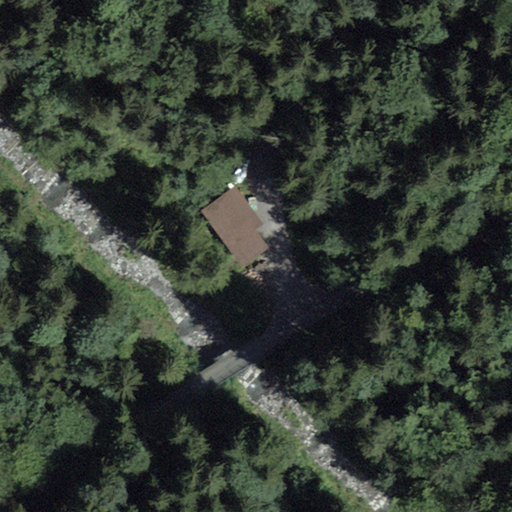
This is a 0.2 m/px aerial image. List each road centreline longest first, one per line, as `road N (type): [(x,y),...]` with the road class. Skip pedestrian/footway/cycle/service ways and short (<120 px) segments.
road 1 (unclassified): [(0,508),(290,324)]
road 2 (unclassified): [(236,0),(257,59),(290,324)]
road 3 (unclassified): [(290,324),(511,163)]
